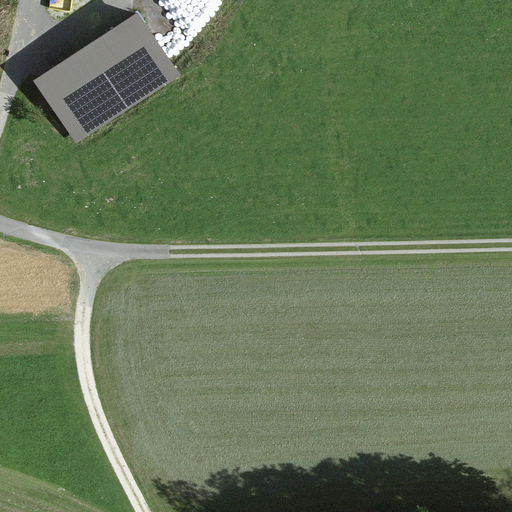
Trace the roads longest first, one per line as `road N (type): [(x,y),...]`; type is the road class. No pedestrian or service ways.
road 1 (track): [(511,244),(91,247)]
road 2 (track): [(145,511),(87,377),(91,247)]
road 3 (track): [(116,0),(31,56),(0,117)]
